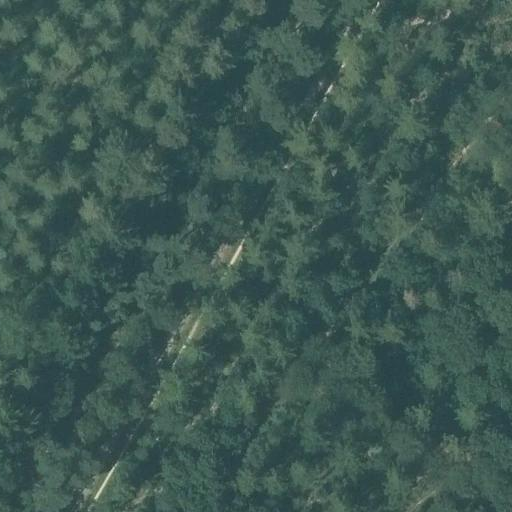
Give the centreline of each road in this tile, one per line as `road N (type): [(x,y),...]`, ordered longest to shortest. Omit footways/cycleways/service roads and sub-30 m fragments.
road 1 (unknown): [(55,511),(359,0)]
road 2 (track): [(225,0),(0,393)]
